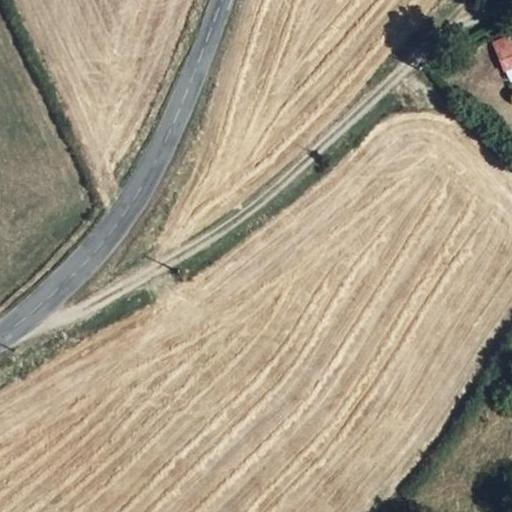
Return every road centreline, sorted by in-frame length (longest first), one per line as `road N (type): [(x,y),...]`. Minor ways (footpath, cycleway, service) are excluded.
road 1 (track): [(35,311),(57,319),(247,212),(441,35),(511,4)]
road 2 (tertiary): [(0,335),(35,311),(113,230),(166,138),(222,0)]
